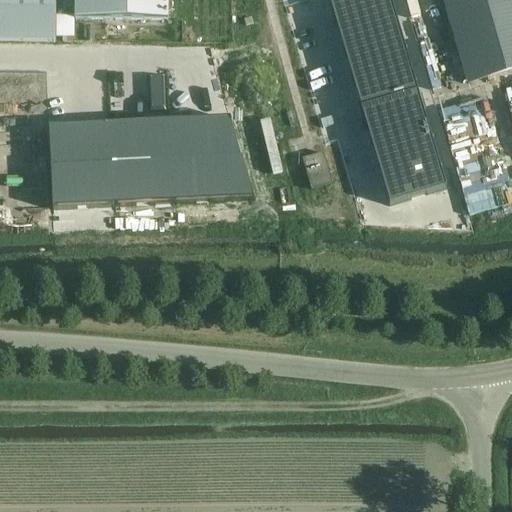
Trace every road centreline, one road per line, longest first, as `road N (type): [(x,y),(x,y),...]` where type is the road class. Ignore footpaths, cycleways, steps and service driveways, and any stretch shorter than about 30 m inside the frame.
road 1 (tertiary): [(478,379),(422,381),(0,344)]
road 2 (track): [(0,409),(326,409),(393,401),(422,381)]
road 3 (unclassified): [(481,511),(478,379)]
